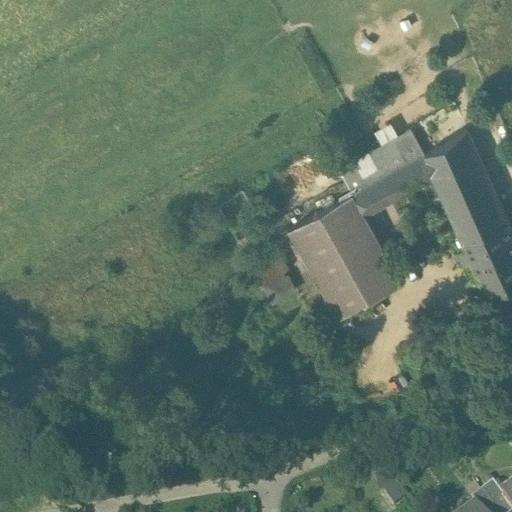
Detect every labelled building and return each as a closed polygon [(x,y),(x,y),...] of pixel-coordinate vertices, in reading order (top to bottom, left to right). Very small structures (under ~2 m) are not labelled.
[(413,127),(340,168),(354,193),(425,152),(427,151),(413,127)] [(427,151),(425,152),(435,175),(463,241),(508,222),(467,128),(427,151)] [(425,152),(354,193),(364,213),(365,214),(435,175),(425,152)] [(364,213),(354,193),(307,218),(350,299),(397,274),(364,213)] [(333,308),(350,299),(307,218),(290,227),(333,308)] [(511,231),(508,222),(463,241),(485,291),(511,279),(511,231)] [(274,256),(261,263),(270,280),(283,273),(274,256)] [(350,299),(333,308),(338,318),(402,284),(397,274),(350,299)] [(296,294),(296,280),(270,281),(270,295),(296,294)] [(504,495),(493,481),(482,489),(499,511),(510,511),(511,511),(511,508),(503,496),(504,495)] [(499,511),(482,489),(472,497),(476,502),(477,502),(484,511),(499,511)] [(511,489),(504,495),(503,496),(511,508),(511,489)] [(476,502),(462,511),(484,511),(477,502),(476,502)]
